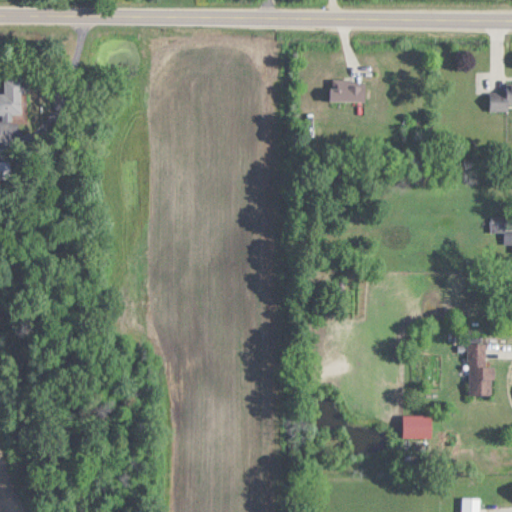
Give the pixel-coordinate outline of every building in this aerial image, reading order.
[(21,77),(4,78),(4,92),(0,91),(0,113),(22,113),(21,77)] [(330,99),(365,99),(365,80),(350,80),(350,77),(330,77),(330,99)] [(491,110),(509,109),(509,103),(511,103),(511,80),(508,81),(509,90),(490,91),(491,110)] [(485,365),(485,342),(469,342),(469,393),(493,393),(493,365),(485,365)] [(462,497),(461,511),(480,511),(481,497),(462,497)]
